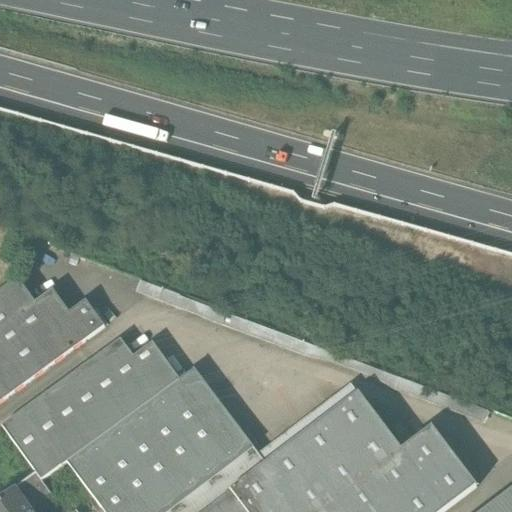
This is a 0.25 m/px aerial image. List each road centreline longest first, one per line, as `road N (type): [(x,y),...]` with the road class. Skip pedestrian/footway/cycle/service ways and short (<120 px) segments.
road 1 (motorway): [(0,76),(511,223)]
road 2 (motorway): [(481,78),(59,0)]
